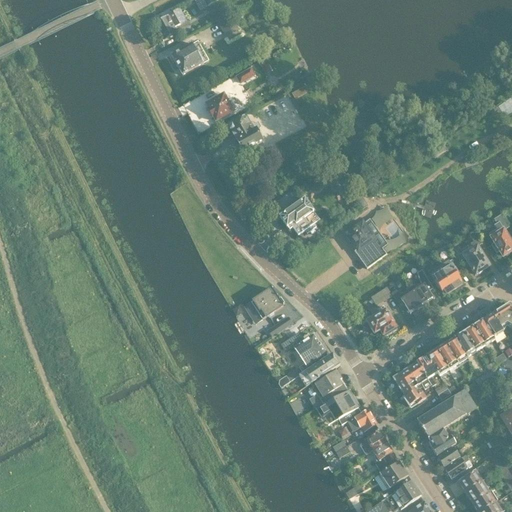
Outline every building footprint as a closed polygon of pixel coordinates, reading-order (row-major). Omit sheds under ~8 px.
[(227,39),(240,32),(229,13),(216,20),(227,39)] [(168,17),(154,25),(163,42),(177,34),(174,29),(180,25),(174,14),(168,18),(168,17)] [(171,56),(183,76),(204,64),(192,44),(171,56)] [(254,76),(251,70),(237,78),(240,84),(254,76)] [(214,118),(216,122),(233,113),(233,112),(236,110),(231,101),(228,103),(224,96),(207,105),(209,109),(207,110),(212,119),(214,118)] [(234,124),(230,127),(229,128),(237,143),(236,147),(238,151),(242,152),(245,156),(253,152),(250,147),(261,141),(252,125),(250,126),(245,118),(240,121),(234,124)] [(436,145),(430,149),(432,153),(439,149),(436,145)] [(331,168),(328,170),(327,173),(329,175),(332,176),(335,175),(335,172),(334,169),(331,168)] [(342,176),(354,195),(366,186),(355,168),(342,176)] [(375,192),(361,196),(368,206),(379,198),(375,192)] [(356,199),(362,209),(368,206),(361,196),(356,199)] [(314,225),(319,222),(305,201),(280,219),(287,228),(290,226),(298,237),(305,232),(307,234),(316,228),(314,225)] [(511,252),(511,244),(504,232),(509,228),(501,216),(494,220),(497,225),(494,226),(497,231),(489,235),(495,244),(491,246),(496,255),(500,253),(503,258),(504,257),(506,258),(509,256),(510,253),(511,252)] [(369,219),(363,223),(362,221),(346,233),(348,235),(346,237),(356,250),(354,251),(367,269),(386,255),(382,249),(388,245),(369,219)] [(483,271),(489,267),(476,246),(481,243),(475,233),(469,236),(473,243),(467,247),(471,252),(463,256),(473,271),(472,271),(473,273),(474,272),(476,275),(479,275),(482,273),(483,271)] [(462,283),(458,277),(459,276),(455,270),(454,271),(451,266),(452,266),(449,261),(439,268),(454,291),(461,286),(459,284),(462,283)] [(454,291),(439,268),(433,272),(435,276),(432,278),(435,283),(434,283),(438,289),(439,289),(443,295),(445,293),(447,295),(454,291)] [(432,298),(426,288),(430,285),(423,274),(422,272),(417,275),(418,278),(421,285),(416,288),(417,290),(413,293),(422,308),(428,304),(427,302),(432,298)] [(258,299),(253,302),(259,311),(257,313),(262,321),(267,318),(270,319),(274,316),(274,313),(283,307),(283,306),(284,304),(281,299),(278,299),(272,290),(258,299)] [(422,308),(413,293),(408,296),(407,294),(402,297),(396,292),(391,295),(398,306),(403,303),(409,313),(414,310),(415,312),(422,308)] [(511,307),(509,306),(493,316),(501,330),(507,326),(511,317),(511,307)] [(374,318),(367,323),(370,328),(370,330),(372,332),(374,333),(374,334),(380,331),(384,339),(397,331),(388,316),(389,316),(388,315),(383,308),(377,311),(378,313),(373,316),(374,318)] [(294,323),(289,316),(279,322),(284,329),(294,323)] [(501,330),(493,316),(484,322),(494,339),(503,333),(502,331),(501,330)] [(484,322),(474,328),(486,347),(495,341),(494,339),(484,322)] [(474,328),(465,334),(477,353),(486,347),(474,328)] [(465,334),(456,339),(468,358),(477,353),(465,334)] [(298,335),(281,346),(287,354),(294,349),(305,365),(299,369),(303,375),(312,367),(310,365),(326,355),(327,355),(314,336),(303,343),(298,335)] [(456,339),(446,345),(459,366),(469,360),(468,358),(456,339)] [(446,345),(437,351),(450,372),(459,366),(446,345)] [(450,372),(437,351),(427,357),(438,374),(440,378),(450,372)] [(300,376),(299,377),(302,382),(305,387),(311,384),(314,382),(336,369),(340,366),(332,355),(328,358),(327,357),(312,367),(303,375),(300,376)] [(438,374),(427,357),(418,363),(432,387),(436,385),(431,378),(438,374)] [(432,387),(418,363),(407,370),(420,389),(422,387),(424,390),(431,386),(431,387),(432,387)] [(309,389),(308,393),(310,397),(314,397),(317,396),(320,401),(320,400),(324,406),(348,393),(343,385),(342,385),(340,382),(341,381),(341,380),(342,380),(336,369),(314,382),(315,384),(315,385),(309,389)] [(279,381),(279,385),(281,389),(299,377),(300,376),(297,370),(279,381)] [(420,389),(407,370),(400,375),(401,377),(395,381),(402,392),(409,387),(412,391),(414,390),(418,396),(422,394),(419,390),(420,389)] [(499,383),(491,371),(477,380),(480,385),(477,387),(482,394),(499,383)] [(453,387),(448,390),(445,385),(435,392),(442,402),(457,393),(453,387)] [(422,393),(422,394),(418,396),(414,390),(412,391),(409,387),(402,392),(406,398),(404,399),(409,407),(416,403),(418,405),(426,400),(422,393)] [(454,424),(469,414),(476,410),(477,410),(465,391),(418,420),(417,420),(416,421),(419,425),(418,426),(419,427),(420,426),(425,434),(424,435),(425,436),(426,435),(428,439),(427,439),(428,440),(444,430),(445,430),(454,424)] [(324,406),(317,410),(322,418),(328,428),(339,421),(342,425),(342,426),(344,425),(346,424),(348,423),(355,419),(361,415),(361,414),(348,393),(324,406)] [(355,419),(348,423),(353,433),(361,429),(363,433),(376,426),(375,425),(375,423),(374,421),(372,420),(367,411),(361,414),(361,415),(355,419)] [(511,411),(501,420),(511,437),(511,411)] [(498,422),(493,425),(500,436),(505,432),(498,422)] [(449,438),(444,430),(428,440),(430,442),(429,445),(437,457),(456,445),(451,437),(449,438)] [(380,433),(359,446),(366,457),(373,453),(387,444),(380,433)] [(459,458),(457,454),(465,448),(462,443),(437,459),(444,469),(460,459),(459,458)] [(387,444),(373,453),(379,463),(375,465),(378,471),(396,459),(392,454),(393,454),(387,444)] [(347,449),(337,455),(340,461),(350,454),(347,449)] [(511,476),(505,466),(499,456),(492,460),(496,466),(492,468),(497,478),(502,475),(510,488),(506,491),(511,501),(511,476)] [(465,457),(460,460),(445,470),(451,480),(467,470),(465,465),(469,462),(465,457)] [(399,463),(398,463),(388,470),(387,470),(380,474),(385,482),(383,483),(387,490),(380,495),(384,501),(401,489),(398,484),(408,477),(399,463)] [(466,494),(485,482),(481,475),(478,471),(459,483),(462,487),(461,489),(463,492),(465,493),(466,494)] [(472,506),(492,493),(485,482),(466,494),(469,498),(468,500),(470,503),(472,503),(473,504),(472,506)] [(411,483),(401,489),(384,501),(380,503),(381,505),(382,504),(387,511),(398,511),(421,497),(411,483)] [(350,500),(364,492),(360,486),(346,493),(350,500)] [(484,511),(498,503),(495,498),(492,493),(472,506),(474,509),(476,510),(477,511),(484,511)] [(431,511),(425,502),(410,511),(431,511)] [(503,511),(502,508),(498,503),(484,511),(503,511)]
